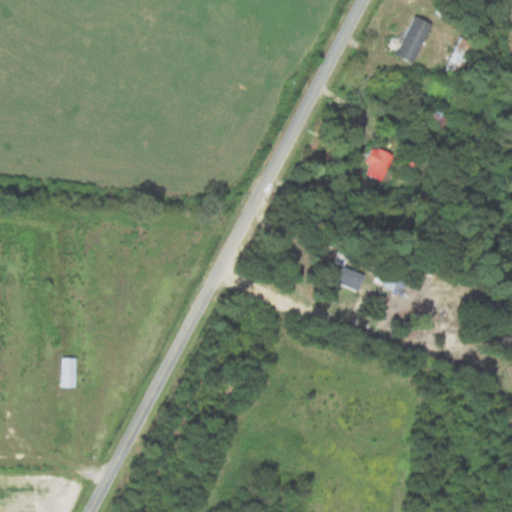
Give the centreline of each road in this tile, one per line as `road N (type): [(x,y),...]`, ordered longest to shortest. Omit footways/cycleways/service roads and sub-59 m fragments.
road 1 (tertiary): [(360,0),(84,511)]
road 2 (residential): [(511,387),(499,368),(371,340),(214,274)]
